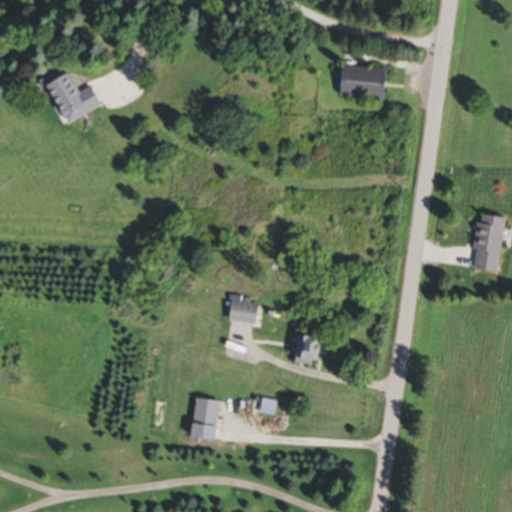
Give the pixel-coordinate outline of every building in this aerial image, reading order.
[(377,104),(380,73),(335,68),(331,99),(377,104)] [(40,85),(62,128),(100,109),(90,89),(75,96),(63,73),(40,85)] [(502,221),(476,218),(470,273),(495,276),(502,221)] [(259,327),(261,306),(232,303),(230,324),(259,327)] [(294,365),(314,365),(314,339),(294,339),(294,365)]
